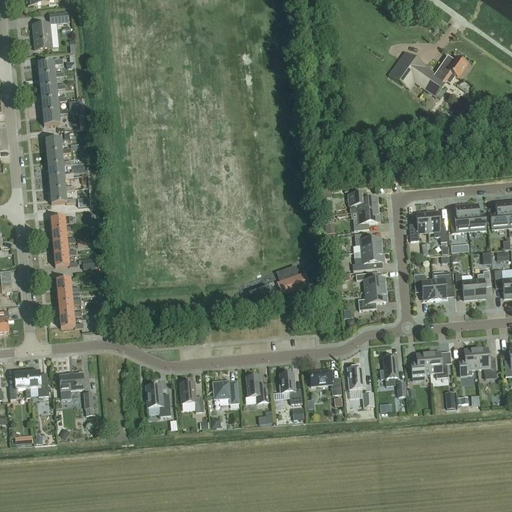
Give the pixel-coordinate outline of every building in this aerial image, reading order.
[(49,26),(32,28),(34,53),(53,51),(50,27),(68,25),(67,15),(48,17),(49,26)] [(388,78),(409,93),(414,86),(430,97),(435,100),(436,99),(440,101),(444,94),(441,92),(446,84),(449,86),(455,79),(457,80),(467,67),(456,59),(453,63),(447,58),(435,76),(405,54),(388,78)] [(53,65),(38,66),(39,79),(55,77),(55,75),(54,68),(63,67),(62,62),(53,63),(53,65)] [(55,77),(39,79),(40,91),(56,89),(56,88),(55,80),(64,79),(63,75),(55,75),(55,77)] [(56,89),(40,91),(41,103),(57,102),(57,100),(56,93),(65,92),(65,87),(56,88),(56,89)] [(57,102),(41,103),(42,116),(59,114),(58,112),(58,105),(67,104),(66,99),(57,100),(57,102)] [(81,103),(69,104),(69,113),(82,111),(81,103)] [(59,114),(42,116),(44,128),(60,127),(59,117),(68,116),(67,112),(58,112),(59,114)] [(60,141),(45,143),(46,156),(62,155),(62,156),(71,156),(71,152),(71,151),(61,152),(60,141)] [(62,155),(46,156),(48,169),(63,167),(63,169),(72,168),(72,163),(63,164),(62,156),(62,155)] [(63,167),(48,169),(49,181),(64,180),(64,181),(73,181),(73,176),(64,177),(63,169),(63,167)] [(64,180),(49,181),(50,194),(65,193),(65,194),(74,193),(74,191),(76,191),(76,188),(65,189),(64,181),(64,180)] [(325,189),(325,198),(336,197),(335,188),(325,189)] [(65,193),(50,194),(51,207),(66,205),(66,207),(76,206),(75,201),(66,202),(65,194),(65,193)] [(366,202),(366,196),(348,198),(350,216),(378,213),(377,201),(366,202)] [(78,202),(79,210),(90,209),(89,201),(78,202)] [(497,220),(490,221),(491,232),(498,232),(509,231),(508,223),(506,204),(495,205),(497,220)] [(479,216),(478,207),(467,208),(469,232),(480,231),(480,234),(486,233),(485,216),(479,216)] [(452,236),(463,235),(463,232),(469,232),(467,208),(456,209),(456,219),(450,219),(452,236)] [(378,213),(358,215),(358,221),(353,222),(354,233),(369,232),(369,226),(379,225),(378,213)] [(427,216),(429,234),(434,234),(434,240),(440,240),(441,245),(447,244),(445,225),(439,225),(438,215),(427,216)] [(418,235),(429,234),(427,216),(416,217),(417,227),(416,227),(415,229),(409,230),(410,244),(419,243),(418,235)] [(64,220),(51,221),(52,234),(65,233),(66,234),(74,233),(74,229),(65,229),(64,220)] [(325,236),(334,235),(333,225),(324,226),(325,236)] [(65,233),(52,234),(53,246),(67,245),(67,246),(75,245),(75,241),(66,241),(66,234),(65,233)] [(367,236),(354,237),(356,249),(361,248),(362,254),(382,253),(381,241),(370,241),(368,242),(367,236)] [(337,252),(335,244),(327,245),(328,253),(337,252)] [(67,245),(53,246),(54,258),(68,257),(68,258),(76,257),(76,252),(67,253),(67,246),(67,245)] [(468,247),(451,248),(451,255),(469,254),(468,247)] [(355,267),(352,267),(353,273),(373,271),(372,266),(383,265),(382,253),(362,254),(354,255),(354,261),(355,267)] [(68,257),(54,258),(55,270),(68,269),(68,270),(77,269),(77,265),(68,265),(68,258),(68,257)] [(96,261),(84,262),(85,271),(97,271),(96,261)] [(502,272),(494,273),(496,287),(503,287),(504,300),(511,299),(511,271),(502,273),(502,272)] [(312,272),(305,275),(310,287),(312,294),(315,293),(319,291),(316,285),(312,272)] [(484,285),(490,285),(489,273),(483,274),(483,277),(477,277),(477,282),(473,283),(475,301),(486,300),(484,285)] [(444,275),(432,276),(433,283),(435,303),(443,302),(443,301),(446,300),(445,289),(452,288),(451,274),(444,275)] [(277,286),(277,288),(278,288),(282,298),(287,296),(289,301),(304,295),(302,290),(310,287),(305,275),(298,277),(279,284),(277,285),(277,286)] [(365,294),(386,292),(384,280),(374,281),(373,275),(356,277),(356,283),(364,283),(365,294)] [(475,301),(473,283),(472,283),(472,279),(470,278),(461,278),(461,276),(455,276),(456,288),(462,287),(463,302),(475,301)] [(421,277),(414,278),(415,292),(422,291),(423,303),(427,302),(427,304),(435,303),(433,283),(426,283),(426,279),(424,277),(421,277)] [(70,282),(56,283),(57,296),(71,294),(71,296),(79,295),(79,290),(71,291),(70,282)] [(248,296),(253,307),(272,300),(268,289),(248,296)] [(386,292),(365,294),(366,302),(358,302),(359,313),(377,311),(376,305),(387,304),(386,292)] [(71,294),(57,296),(58,307),(72,306),(72,307),(81,307),(80,302),(72,303),(71,296),(71,294)] [(72,306),(58,307),(59,319),(73,318),(73,320),(82,319),(81,314),(73,315),(72,307),(72,306)] [(0,322),(0,336),(9,336),(7,323),(9,323),(8,313),(3,314),(4,322),(0,322)] [(73,318),(59,319),(60,332),(74,330),(74,332),(83,331),(82,326),(74,327),(73,320),(73,318)] [(94,318),(94,328),(103,328),(103,318),(94,318)] [(476,351),(478,371),(490,370),(490,376),(497,375),(495,360),(489,360),(488,350),(476,351)] [(472,372),(478,371),(476,351),(464,352),(465,363),(459,363),(461,378),(472,377),(472,372)] [(441,365),(440,354),(428,355),(430,376),(436,375),(437,381),(449,380),(447,364),(441,365)] [(424,376),(430,376),(428,355),(416,357),(417,367),(411,368),(413,383),(424,382),(424,376)] [(383,360),(385,382),(399,380),(397,359),(383,360)] [(348,371),(347,371),(349,393),(350,393),(361,392),(363,391),(365,391),(363,369),(348,371)] [(332,382),(331,372),(310,374),(311,389),(332,387),(333,398),(342,397),(340,381),(332,382)] [(39,398),(49,397),(48,385),(41,386),(40,373),(27,374),(29,390),(31,390),(38,389),(39,398)] [(32,399),(31,390),(29,390),(27,374),(15,374),(16,388),(10,389),(11,400),(17,400),(16,391),(26,390),(27,399),(32,399)] [(61,392),(84,389),(82,374),(59,377),(61,392)] [(293,376),(280,377),(281,387),(279,387),(280,396),(290,395),(291,407),(303,406),(302,393),(295,394),(293,376)] [(246,380),(248,395),(248,400),(256,399),(257,407),(268,405),(267,392),(261,392),(260,379),(246,380)] [(230,384),(213,385),(215,402),(219,402),(230,401),(230,407),(239,406),(237,384),(230,385),(230,384)] [(195,385),(180,386),(182,406),(195,405),(196,413),(196,416),(204,415),(203,399),(196,400),(195,385)] [(405,385),(396,385),(397,400),(407,400),(405,385)] [(146,389),(148,411),(160,410),(160,420),(171,419),(170,405),(163,406),(162,388),(146,389)] [(454,394),(445,395),(446,403),(454,402),(454,394)] [(86,419),(94,419),(92,395),(83,396),(85,412),(86,412),(86,419)] [(363,396),(362,396),(362,400),(363,411),(364,410),(374,410),(373,395),(363,396)] [(342,400),(334,401),(335,409),(342,409),(342,400)] [(402,402),(403,411),(411,410),(410,401),(402,402)] [(303,411),(292,411),(293,423),(304,422),(303,411)] [(268,421),(261,421),(261,427),(272,426),(271,414),(267,414),(268,421)] [(64,431),(60,438),(66,441),(70,434),(64,431)] [(24,439),(15,439),(16,447),(24,446),(24,439)]
